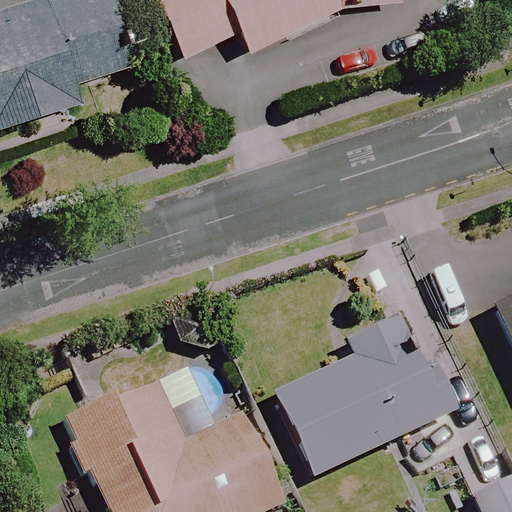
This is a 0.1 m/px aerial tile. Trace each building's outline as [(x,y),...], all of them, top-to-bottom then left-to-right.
[(110,79),(92,0),(72,0),(0,16),(0,131),(65,117),(59,91),(110,79)] [(149,0),(180,63),(235,35),(245,58),(339,12),(400,6),(399,0),(149,0)] [(511,298),(485,310),(511,375),(511,298)] [(402,443),(449,421),(427,373),(414,379),(389,325),(340,348),(348,366),(264,405),(303,489),(402,443)] [(65,448),(58,452),(73,486),(81,482),(89,501),(94,511),(272,511),(233,425),(175,451),(147,392),(111,408),(107,400),(88,409),(54,424),(65,448)] [(511,511),(511,497),(506,484),(492,491),(472,500),(463,504),(466,511),(511,511)]
